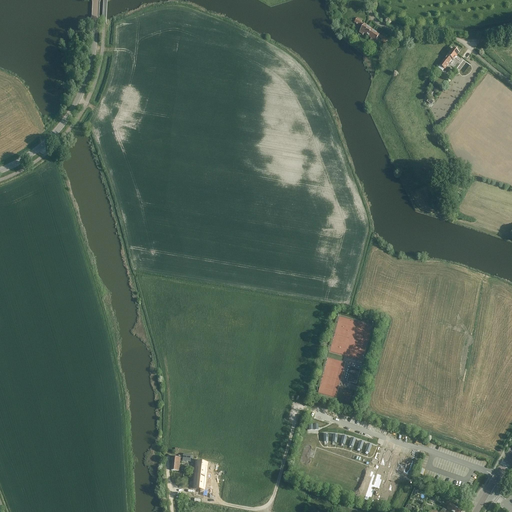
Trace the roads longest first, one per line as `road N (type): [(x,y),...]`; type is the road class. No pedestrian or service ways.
road 1 (secondary): [(0,169),(48,140),(77,99),(92,52),(95,0)]
road 2 (residential): [(511,82),(465,43),(381,25),(369,0)]
